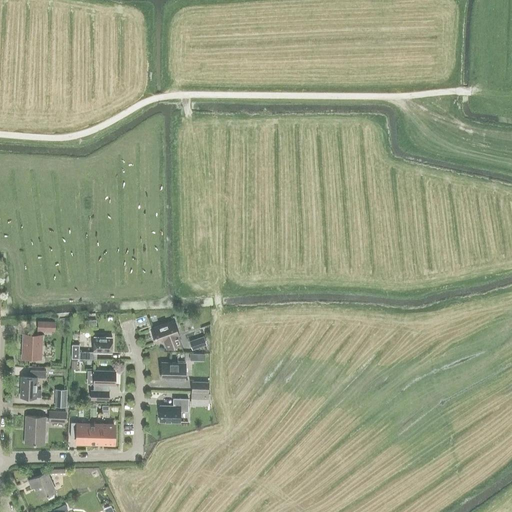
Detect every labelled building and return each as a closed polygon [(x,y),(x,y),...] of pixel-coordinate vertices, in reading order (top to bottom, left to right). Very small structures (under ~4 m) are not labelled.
[(180,334),(175,320),(153,328),(158,342),(166,339),(169,348),(182,343),(179,334),(180,334)] [(54,330),(55,322),(38,321),(37,329),(54,330)] [(40,358),(41,336),(24,335),(23,357),(40,358)] [(73,358),(98,358),(99,351),(113,352),(114,336),(95,336),(95,351),(84,351),(81,351),(81,344),(73,344),(73,358)] [(208,344),(208,343),(205,336),(192,341),(195,349),(208,344)] [(187,362),(163,362),(163,378),(178,378),(178,379),(187,379),(187,362)] [(46,371),(30,370),(30,377),(22,377),(21,397),(35,398),(35,397),(40,398),(41,390),(36,389),(36,378),(45,378),(46,371)] [(95,370),(90,370),(90,382),(95,382),(95,384),(96,384),(96,390),(93,389),(92,399),(110,399),(110,390),(109,390),(109,384),(116,384),(117,370),(95,370)] [(210,382),(193,381),(192,392),(209,392),(210,382)] [(66,390),(55,389),(54,407),(66,407),(66,390)] [(208,393),(191,393),(191,402),(208,403),(208,393)] [(190,398),(175,397),(175,405),(162,405),(161,421),(181,421),(182,410),(190,410),(190,398)] [(49,421),(65,422),(66,412),(49,411),(49,418),(49,421)] [(49,418),(45,417),(26,416),(25,443),(44,444),(45,421),(49,421),(49,418)] [(71,422),(70,437),(71,437),(77,437),(77,443),(89,443),(90,423),(78,422),(71,422)] [(90,423),(89,443),(101,443),(102,423),(90,423)] [(102,423),(101,443),(113,444),(114,423),(102,423)] [(40,498),(55,491),(46,472),(29,480),(32,488),(35,486),(40,498)]
